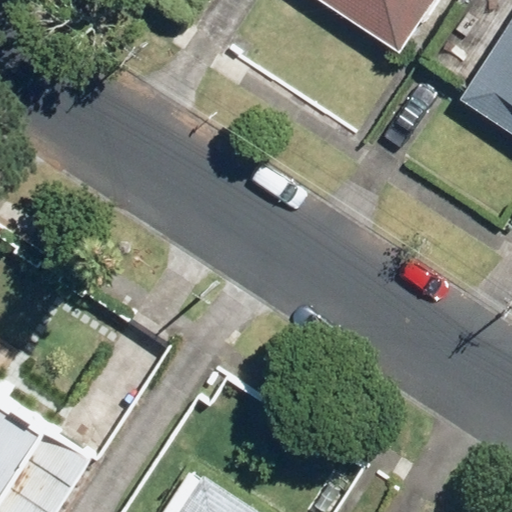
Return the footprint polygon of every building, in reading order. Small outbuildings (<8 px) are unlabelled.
[(337,0),(402,41),(428,0),(337,0)] [(508,0),(465,0),(497,19),(508,0)] [(511,121),(511,18),(465,90),(511,121)] [(0,389),(0,388),(0,511),(62,511),(106,447),(7,378),(0,389)] [(291,511),(217,465),(186,511),(291,511)]
